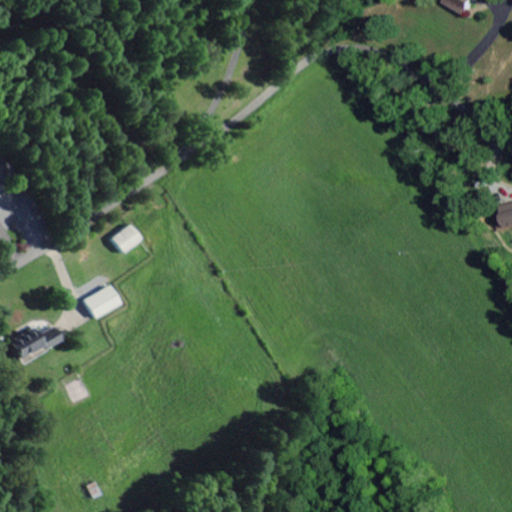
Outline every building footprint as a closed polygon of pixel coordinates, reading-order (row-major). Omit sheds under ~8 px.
[(466,19),(476,0),(443,0),(441,5),(466,19)] [(511,212),(502,212),(502,230),(511,230),(511,212)] [(137,241),(126,226),(106,241),(117,256),(137,241)] [(115,306),(105,287),(79,300),(88,319),(115,306)] [(45,323),(6,345),(16,363),(55,341),(45,323)]
